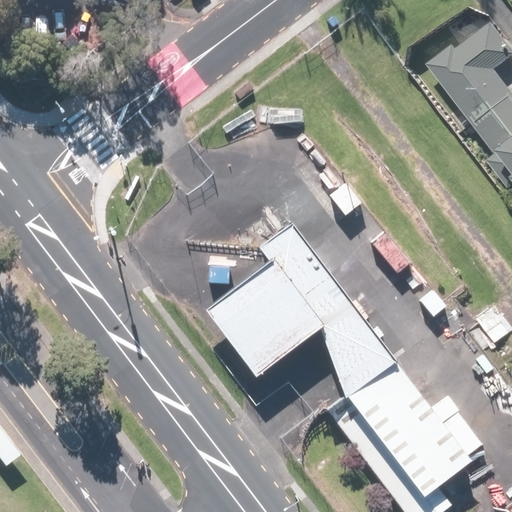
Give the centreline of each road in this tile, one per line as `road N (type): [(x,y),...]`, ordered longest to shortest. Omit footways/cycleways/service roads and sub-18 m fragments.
road 1 (secondary): [(9,191),(260,511)]
road 2 (residential): [(9,191),(268,0)]
